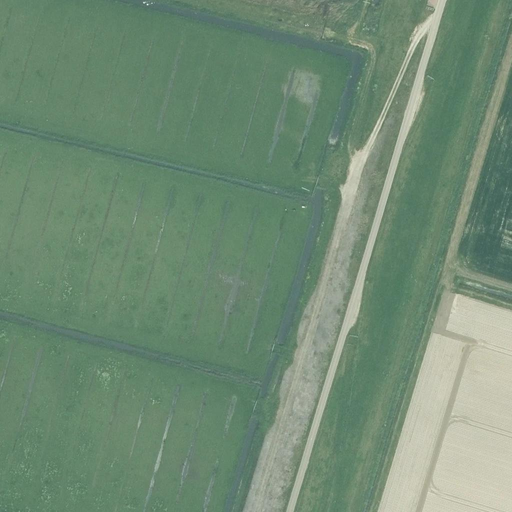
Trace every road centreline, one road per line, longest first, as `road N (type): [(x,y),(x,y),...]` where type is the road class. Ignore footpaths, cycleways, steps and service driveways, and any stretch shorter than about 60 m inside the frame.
road 1 (tertiary): [(290,511),(443,0)]
road 2 (track): [(358,166),(255,511)]
road 3 (track): [(369,47),(183,0)]
road 4 (track): [(435,25),(422,30),(358,166)]
road 5 (track): [(369,47),(373,58),(350,140),(358,166)]
